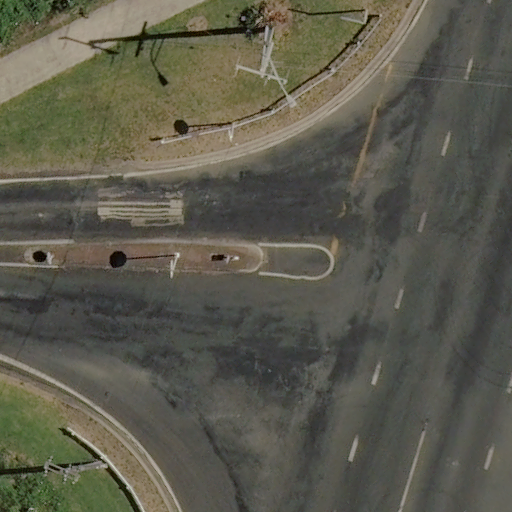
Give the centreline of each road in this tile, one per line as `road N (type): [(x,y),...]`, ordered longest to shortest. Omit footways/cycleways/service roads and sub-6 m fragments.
road 1 (unclassified): [(468,288),(330,259),(0,257)]
road 2 (secondary): [(401,511),(468,288)]
road 3 (secondary): [(468,288),(511,143)]
